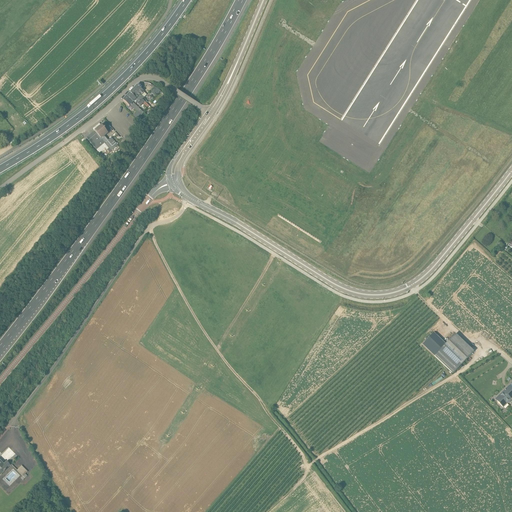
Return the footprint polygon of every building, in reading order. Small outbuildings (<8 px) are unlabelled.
[(139,101),(143,97),(141,96),(144,93),(143,92),(137,85),(130,92),(139,100),(139,101)] [(152,92),(158,96),(160,91),(155,87),(152,92)] [(136,104),(139,100),(130,92),(126,96),(133,103),(134,102),(136,104)] [(144,112),(133,103),(126,96),(123,100),(129,106),(130,106),(136,111),(133,115),(138,120),(144,112)] [(112,131),(106,124),(86,140),(97,151),(104,144),(111,152),(118,145),(112,137),(107,141),(105,138),(112,131)] [(452,374),(460,366),(441,349),(447,343),(435,331),(423,343),(435,355),(433,356),(452,374)] [(460,366),(474,352),(455,334),(447,343),(441,349),(460,366)] [(511,383),(495,400),(503,408),(508,403),(508,404),(509,403),(508,403),(510,402),(510,401),(511,399),(511,397),(511,383)] [(4,465),(0,461),(0,476),(11,465),(7,461),(4,465)] [(19,464),(15,468),(23,477),(27,473),(19,464)]
